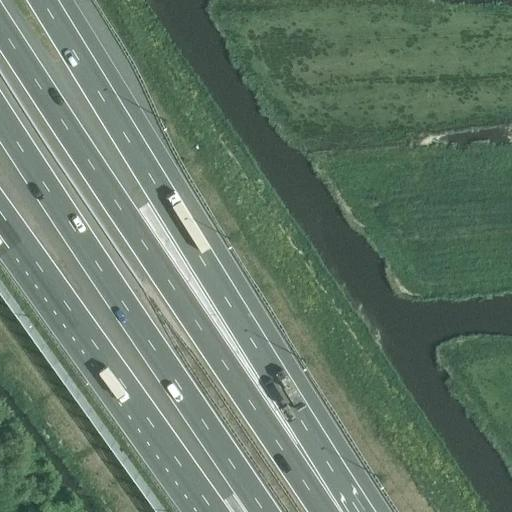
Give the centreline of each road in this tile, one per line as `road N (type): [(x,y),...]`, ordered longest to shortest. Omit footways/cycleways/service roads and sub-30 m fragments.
road 1 (motorway): [(338,511),(218,357),(0,20)]
road 2 (motorway): [(341,511),(252,338),(42,0)]
road 3 (motorway): [(0,111),(264,511)]
road 4 (motorway): [(0,212),(215,511)]
